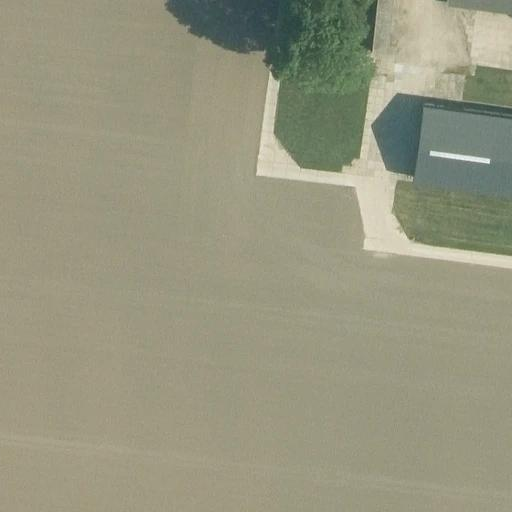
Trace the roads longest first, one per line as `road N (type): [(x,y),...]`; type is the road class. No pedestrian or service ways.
road 1 (track): [(284,0),(266,133),(271,162),(288,173),(357,182),(397,246),(511,262)]
road 2 (track): [(364,188),(380,162),(401,75)]
